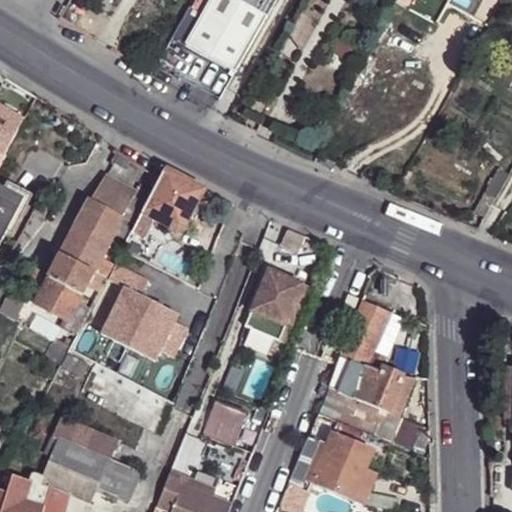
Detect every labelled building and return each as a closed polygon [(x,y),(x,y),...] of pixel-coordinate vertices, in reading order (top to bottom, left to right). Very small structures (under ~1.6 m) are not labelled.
[(209,0),(182,50),(232,78),(274,2),(270,0),(209,0)] [(0,153),(8,158),(29,121),(0,103),(0,153)] [(0,170),(8,158),(0,153),(0,170)] [(159,179),(147,203),(143,209),(140,214),(159,223),(185,235),(205,190),(164,170),(159,179)] [(104,179),(78,228),(112,245),(125,220),(134,204),(137,198),(126,192),(104,179)] [(9,181),(5,188),(25,199),(33,194),(9,181)] [(5,188),(0,185),(0,240),(6,229),(25,199),(5,188)] [(25,199),(6,229),(11,231),(33,194),(25,199)] [(134,204),(112,245),(120,249),(134,225),(140,214),(143,209),(134,204)] [(140,214),(134,225),(152,234),(159,223),(140,214)] [(72,239),(78,228),(74,225),(67,237),(72,239)] [(72,239),(62,258),(95,275),(104,259),(112,245),(78,228),(72,239)] [(305,238),(288,230),(281,245),(299,253),(305,238)] [(62,258),(51,281),(83,299),(89,286),(95,275),(62,258)] [(104,259),(95,275),(105,281),(113,264),(104,259)] [(150,283),(118,267),(110,282),(127,290),(103,337),(156,364),(162,353),(176,360),(190,331),(176,324),(180,317),(142,298),(150,283)] [(246,311),(288,329),(307,286),(264,268),(246,311)] [(95,275),(89,286),(99,290),(105,281),(95,275)] [(51,281),(37,304),(70,322),(78,307),(83,299),(51,281)] [(28,300),(13,292),(1,315),(15,323),(28,300)] [(358,301),(348,296),(341,313),(351,317),(358,301)] [(317,409),(316,413),(412,451),(421,428),(399,420),(389,416),(404,379),(384,371),(388,362),(374,356),(390,317),(360,305),(345,341),(335,366),(328,384),(317,409)] [(78,307),(70,322),(80,327),(89,311),(78,307)] [(284,341),(288,329),(246,311),(242,323),(284,341)] [(390,317),(374,356),(388,362),(404,323),(390,317)] [(80,327),(70,322),(65,331),(75,336),(80,327)] [(319,358),(335,366),(345,341),(329,335),(319,358)] [(65,356),(68,348),(55,342),(44,360),(58,367),(65,356)] [(85,365),(65,356),(58,367),(78,376),(85,365)] [(511,365),(502,365),(503,425),(511,425),(511,365)] [(78,376),(58,367),(55,372),(51,378),(73,390),(78,376)] [(44,378),(50,381),(51,378),(55,372),(49,369),(44,378)] [(414,383),(404,379),(389,416),(399,420),(414,383)] [(201,434),(232,447),(244,418),(213,405),(201,434)] [(64,432),(62,438),(109,459),(110,457),(115,447),(69,426),(64,432)] [(54,456),(62,438),(64,432),(54,428),(44,452),(54,456)] [(327,441),(308,434),(284,492),(289,494),(296,477),(302,479),(356,500),(369,468),(378,446),(332,428),(327,441)] [(109,459),(62,438),(54,456),(44,476),(42,482),(51,486),(73,495),(89,502),(96,486),(109,459)] [(110,457),(109,459),(96,486),(129,500),(139,471),(110,457)] [(217,481),(172,464),(155,507),(169,511),(227,511),(230,504),(211,496),(217,481)] [(379,472),(369,468),(356,500),(366,505),(379,472)] [(8,491),(0,488),(0,509),(4,510),(9,511),(42,511),(51,486),(42,482),(44,476),(38,473),(36,473),(35,474),(34,474),(33,476),(31,480),(14,475),(8,491)] [(302,479),(296,477),(289,494),(284,492),(276,511),(301,511),(308,497),(296,492),(302,479)] [(67,511),(73,495),(51,486),(42,511),(67,511)]
